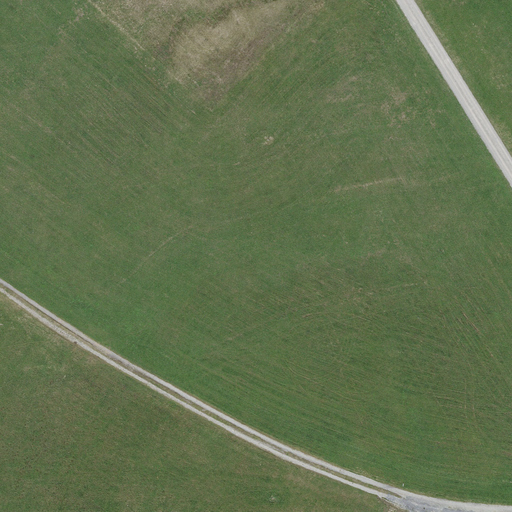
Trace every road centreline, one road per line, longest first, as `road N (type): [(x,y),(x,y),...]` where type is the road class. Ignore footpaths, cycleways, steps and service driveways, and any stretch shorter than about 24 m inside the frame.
road 1 (track): [(492,511),(430,503),(293,459),(161,388),(0,284)]
road 2 (track): [(511,174),(401,0)]
